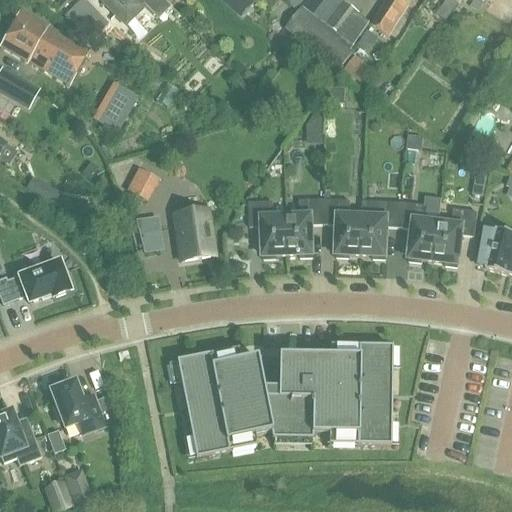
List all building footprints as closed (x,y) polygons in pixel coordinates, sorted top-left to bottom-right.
[(138,0),(98,0),(109,11),(122,24),(143,5),(138,0)] [(321,21),(327,26),(344,3),(339,0),(307,0),(301,7),(304,9),(286,30),(287,31),(279,41),(285,47),(288,43),(291,44),(296,38),(341,73),(348,63),(355,54),(318,24),(321,21)] [(286,0),(296,9),(305,0),(304,0),(286,0)] [(388,0),(371,26),(389,39),(410,7),(398,0),(388,0)] [(490,0),(474,0),(470,8),(479,13),(484,5),(487,7),(490,0)] [(344,3),(327,26),(343,38),(361,15),(344,3)] [(1,47),(69,86),(89,52),(21,13),(1,47)] [(344,71),(362,86),(373,72),(355,58),(344,71)] [(0,95),(27,111),(37,96),(0,74),(0,95)] [(377,96),(382,90),(375,84),(370,90),(377,96)] [(93,122),(117,136),(138,100),(114,86),(93,122)] [(329,106),(345,106),(346,90),(330,89),(329,106)] [(308,146),(323,146),(322,114),(316,115),(307,128),(308,146)] [(407,151),(423,152),(424,138),(408,137),(407,151)] [(98,170),(89,164),(81,176),(90,182),(98,170)] [(126,193),(148,204),(159,181),(138,170),(126,193)] [(478,171),(474,195),(484,197),(488,173),(478,171)] [(26,186),(55,202),(60,191),(32,176),(26,186)] [(325,227),(325,202),(300,203),(300,218),(287,219),(288,258),(300,257),(300,261),(313,261),(312,228),(325,227)] [(361,258),(363,219),(350,218),(350,203),(325,202),(325,227),(338,228),(336,261),(349,261),(349,257),(361,258)] [(288,258),(287,219),(274,219),(273,204),(249,205),(250,230),(262,230),(264,262),(276,262),(276,258),(288,258)] [(400,231),(402,205),(363,204),(363,219),(361,258),(373,259),(373,262),(386,263),(387,230),(400,231)] [(422,263),(434,264),(439,226),(425,224),(427,209),(402,205),(400,231),(413,232),(409,265),(422,266),(422,263)] [(174,217),(181,264),(214,259),(207,212),(174,217)] [(445,269),(458,271),(462,238),(474,240),(477,215),(453,212),(451,227),(439,226),(434,264),(445,266),(445,269)] [(486,272),(508,278),(511,260),(511,236),(496,232),(496,234),(484,231),(478,267),(486,270),(486,272)] [(66,274),(62,276),(57,263),(6,283),(5,281),(0,282),(0,300),(3,307),(26,299),(28,305),(50,297),(52,301),(69,294),(68,290),(72,289),(66,274)] [(311,374),(279,374),(279,359),(264,359),(258,359),(255,359),(211,368),(209,357),(175,363),(176,365),(180,364),(184,384),(180,385),(185,410),(189,409),(190,414),(186,414),(191,440),(195,439),(199,458),(194,459),(195,461),(228,454),(226,443),(271,434),(271,441),(273,441),(273,435),(310,436),(310,442),(312,442),(312,436),(356,436),(356,448),(390,448),(390,447),(385,447),(386,427),(390,427),(391,401),(386,401),(386,396),(391,397),(391,371),(387,371),(387,350),(391,350),(391,349),(357,349),(357,360),(311,359),(311,374)] [(77,426),(82,437),(104,428),(96,406),(84,410),(74,384),(51,393),(56,408),(53,409),(58,424),(62,423),(65,430),(77,426)] [(16,462),(19,469),(42,460),(32,434),(20,439),(10,414),(0,417),(0,458),(3,467),(16,462)] [(63,478),(76,511),(77,511),(95,505),(81,471),(63,478)] [(64,483),(43,491),(51,511),(60,511),(73,507),(64,483)]
